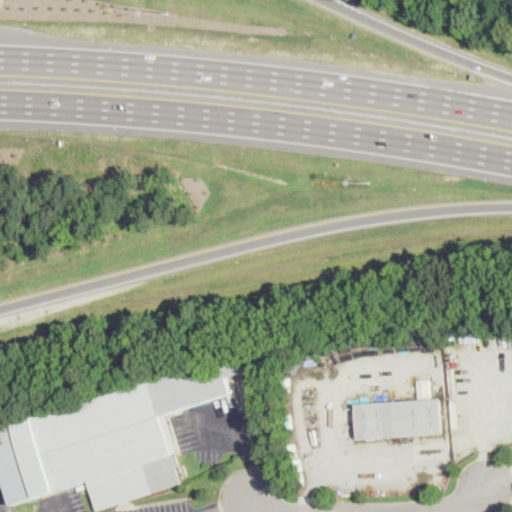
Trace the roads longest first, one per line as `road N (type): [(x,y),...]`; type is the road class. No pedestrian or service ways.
road 1 (motorway): [(0,309),(338,223),(511,206)]
road 2 (motorway): [(511,115),(211,71),(0,58)]
road 3 (motorway): [(0,101),(255,119),(511,158)]
road 4 (motorway): [(511,73),(329,0)]
